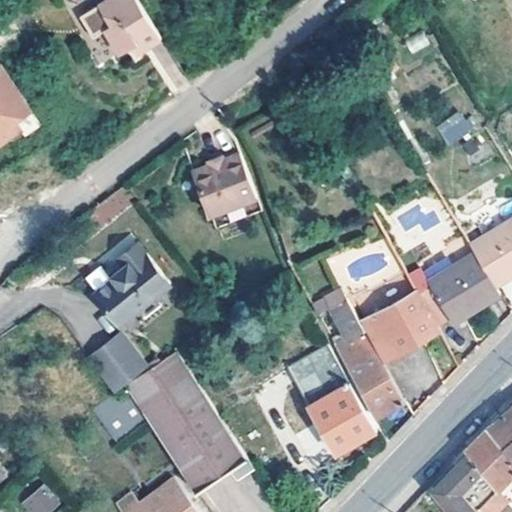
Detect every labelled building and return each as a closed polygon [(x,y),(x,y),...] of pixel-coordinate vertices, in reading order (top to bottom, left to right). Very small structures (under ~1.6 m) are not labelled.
[(162,37),(139,0),(109,0),(99,7),(112,26),(106,31),(121,54),(131,47),(139,58),(150,49),(149,46),(162,37)] [(0,65),(0,135),(18,124),(23,130),(37,120),(0,65)] [(436,124),(445,145),(472,132),(463,111),(436,124)] [(271,219),(255,174),(238,180),(239,183),(225,188),(224,185),(208,191),(223,236),(271,219)] [(238,180),(236,176),(222,181),(224,185),(225,188),(239,183),(238,180)] [(91,211),(103,227),(133,204),(121,188),(91,211)] [(494,283),(511,272),(511,217),(470,241),(475,251),(494,283)] [(114,268),(140,303),(170,279),(136,237),(117,251),(124,261),(114,268)] [(494,283),(475,251),(414,284),(416,287),(434,320),(449,312),(451,315),(468,304),(471,310),(501,293),(494,283)] [(118,319),(140,303),(114,268),(113,269),(115,272),(93,287),(118,319)] [(412,281),(406,268),(370,288),(376,301),(412,281)] [(363,286),(348,294),(355,307),(370,298),(363,286)] [(434,320),(416,287),(365,316),(386,354),(438,326),(434,320)] [(355,307),(348,294),(329,303),(346,336),(334,342),(352,376),(375,414),(405,396),(355,307)] [(471,310),(468,304),(451,315),(453,320),(471,310)] [(145,365),(119,333),(109,340),(135,374),(145,365)] [(345,371),(326,339),(286,362),(336,450),(376,427),(345,371)] [(87,358),(114,391),(135,374),(109,340),(87,358)] [(135,376),(114,391),(90,407),(116,441),(145,420),(149,416),(193,385),(193,384),(170,353),(153,366),(135,376)] [(211,409),(193,384),(193,385),(149,416),(154,424),(186,471),(195,485),(226,464),(233,473),(251,461),(211,409)] [(467,453),(441,481),(454,493),(473,511),(484,502),(511,471),(511,405),(491,422),(465,448),(467,453)] [(117,500),(125,511),(199,511),(171,475),(139,499),(131,490),(117,500)] [(433,489),(455,511),(473,511),(454,493),(441,481),(433,489)] [(55,496),(44,482),(31,494),(42,507),(55,496)] [(42,507),(31,494),(27,496),(38,510),(42,507)] [(484,503),(484,502),(473,511),(492,511),(491,511),(484,503)]
